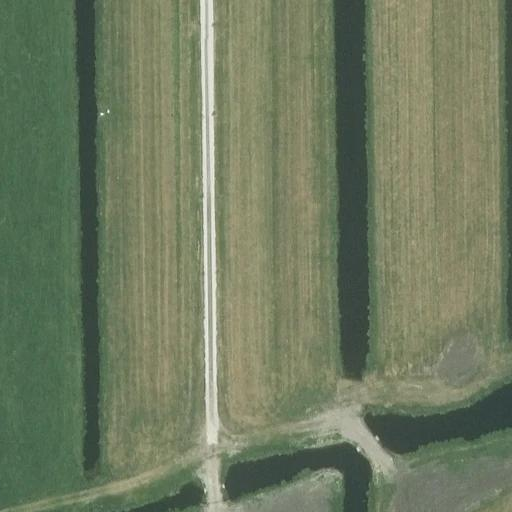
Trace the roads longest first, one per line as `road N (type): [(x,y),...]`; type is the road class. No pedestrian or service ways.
road 1 (track): [(24,511),(100,493),(351,398),(464,386),(511,366)]
road 2 (track): [(210,452),(205,0)]
